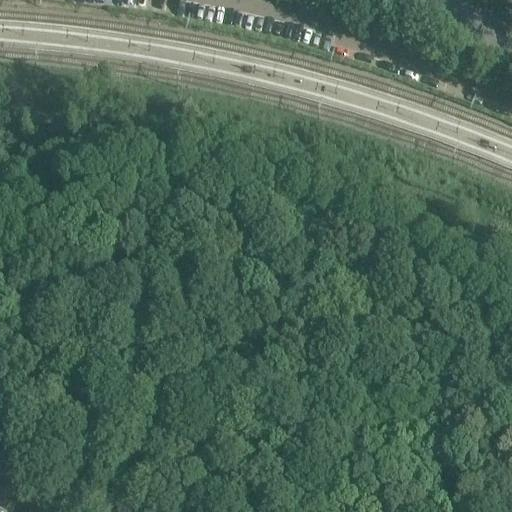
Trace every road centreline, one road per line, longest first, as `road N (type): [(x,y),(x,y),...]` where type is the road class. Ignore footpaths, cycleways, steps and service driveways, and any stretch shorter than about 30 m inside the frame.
road 1 (track): [(0,269),(33,225),(153,189),(203,187),(287,204),(365,230),(451,277),(511,287)]
road 2 (track): [(294,511),(370,451),(433,422),(511,406)]
